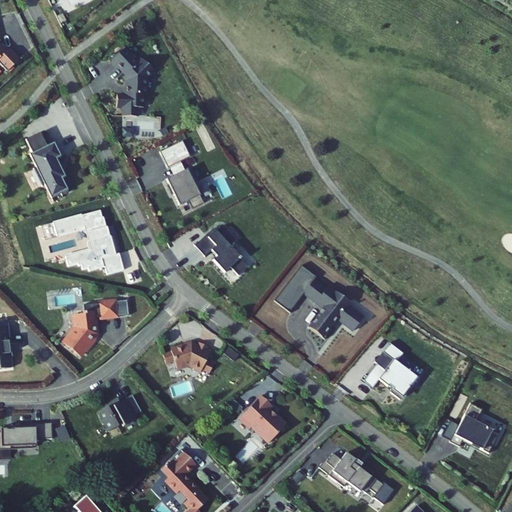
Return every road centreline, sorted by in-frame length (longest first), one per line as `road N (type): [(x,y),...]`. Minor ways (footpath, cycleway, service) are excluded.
road 1 (residential): [(30,0),(153,251),(188,293)]
road 2 (residential): [(188,293),(90,381),(52,395),(0,397)]
road 3 (residential): [(188,293),(340,409)]
road 4 (residential): [(340,409),(474,511)]
road 5 (residential): [(234,511),(340,409)]
